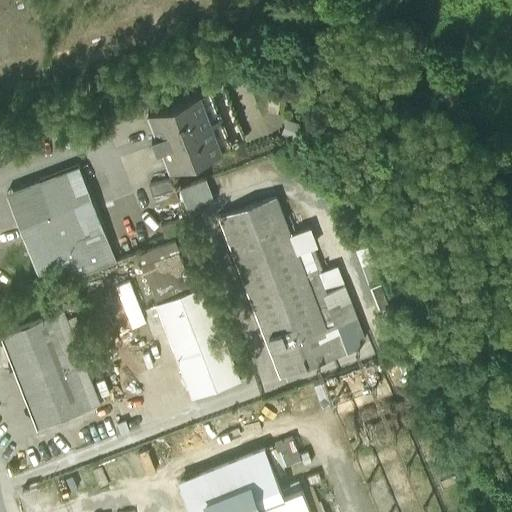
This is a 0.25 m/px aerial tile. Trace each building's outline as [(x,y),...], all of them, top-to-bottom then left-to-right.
[(209,113),(222,147),(243,139),(221,81),(209,86),(218,110),(209,113)] [(209,86),(147,109),(156,131),(151,133),(157,147),(161,145),(169,167),(222,147),(209,113),(218,110),(209,86)] [(79,163),(7,190),(39,275),(39,274),(40,275),(68,264),(73,276),(116,259),(79,163)] [(170,177),(149,183),(152,194),(173,188),(170,177)] [(173,188),(152,194),(156,206),(178,199),(175,188),(173,188)] [(276,189),(219,210),(280,371),(348,345),(325,284),(308,240),(297,245),(276,189)] [(183,218),(161,225),(164,236),(187,229),(183,218)] [(195,270),(188,272),(175,238),(138,253),(192,394),(240,376),(204,282),(200,283),(195,270)] [(133,321),(146,316),(131,274),(117,279),(133,321)] [(325,284),(348,345),(367,339),(343,277),(325,284)] [(64,307),(2,331),(38,425),(99,401),(64,307)] [(294,432),(276,437),(283,461),(301,456),(294,432)] [(265,446),(180,482),(192,511),(260,511),(257,503),(284,492),(265,446)] [(284,492),(257,503),(260,511),(313,511),(302,484),(284,492)]
